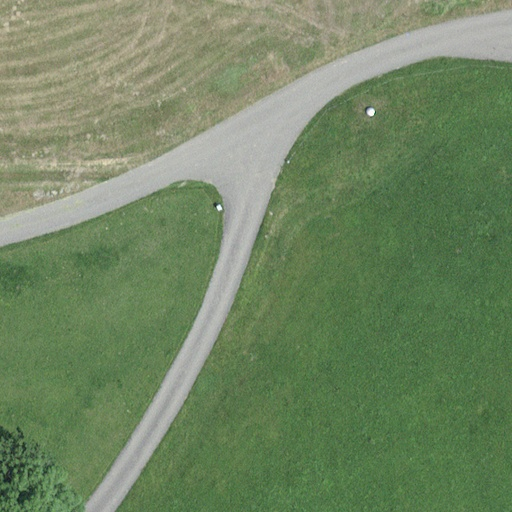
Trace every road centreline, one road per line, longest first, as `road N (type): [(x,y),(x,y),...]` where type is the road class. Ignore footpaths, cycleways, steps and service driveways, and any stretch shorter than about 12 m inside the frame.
road 1 (unclassified): [(511,25),(356,71),(243,137),(74,211),(0,230)]
road 2 (track): [(93,511),(167,402),(221,301),(251,209),(243,137)]
